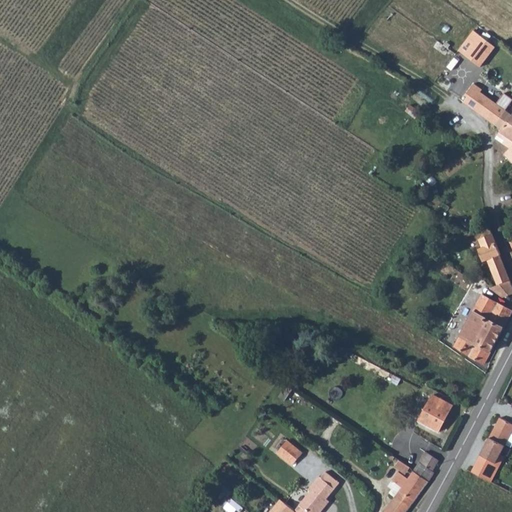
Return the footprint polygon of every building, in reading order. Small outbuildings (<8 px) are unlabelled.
[(482,35),(466,55),(483,68),(498,47),(482,35)] [(465,103),(491,121),(500,108),(474,89),(465,103)] [(491,121),(497,126),(507,113),(500,108),(491,121)] [(497,126),(496,128),(497,128),(511,140),(511,108),(507,113),(497,126)] [(511,141),(511,140),(497,128),(492,136),(508,147),(511,141)] [(511,159),(511,141),(508,147),(503,153),(511,159)] [(496,284),(500,283),(509,279),(489,231),(475,237),(479,246),(474,248),(479,260),(484,258),(496,284)] [(511,285),(509,279),(500,283),(506,298),(511,295),(511,285)] [(470,356),(487,364),(511,316),(511,309),(478,292),(470,307),(474,310),(456,343),(470,356)] [(400,378),(394,375),(390,381),(397,385),(400,378)] [(450,404),(430,394),(416,420),(436,431),(450,404)] [(302,406),(308,411),(318,401),(311,396),(302,406)] [(511,425),(511,422),(497,415),(470,471),(490,482),(503,456),(497,453),(511,425)] [(301,450),(286,436),(275,449),(291,463),(301,450)] [(425,453),(438,462),(440,459),(427,451),(425,453)] [(438,462),(425,453),(414,470),(428,481),(435,471),(433,470),(438,462)] [(406,465),(395,458),(391,464),(402,471),(406,465)] [(324,501),(326,497),(339,481),(325,469),(320,476),(318,474),(308,486),(311,490),(294,511),(296,511),(320,511),(327,504),(324,501)] [(384,511),(407,511),(428,481),(414,470),(407,480),(396,473),(392,479),(396,482),(388,492),(395,497),(384,511)] [(296,511),(294,511),(281,500),(272,511),(296,511)]
